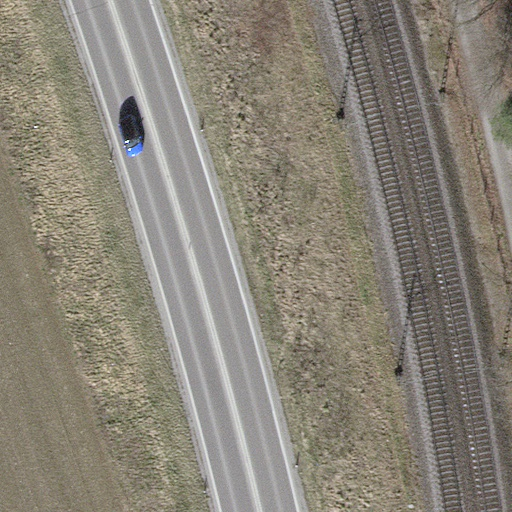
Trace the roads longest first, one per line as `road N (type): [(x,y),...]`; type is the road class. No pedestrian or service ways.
road 1 (trunk): [(260,511),(196,270),(111,0)]
road 2 (track): [(511,176),(462,0)]
